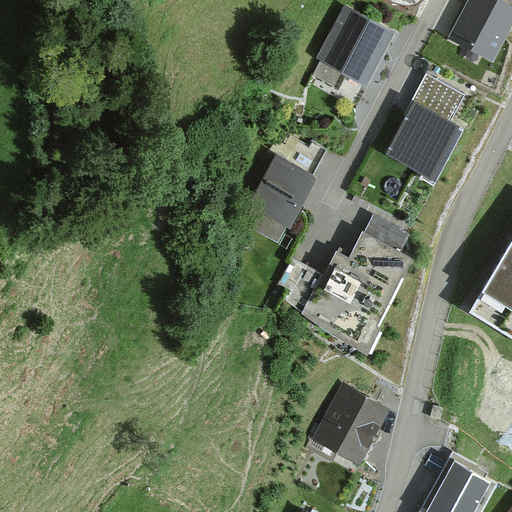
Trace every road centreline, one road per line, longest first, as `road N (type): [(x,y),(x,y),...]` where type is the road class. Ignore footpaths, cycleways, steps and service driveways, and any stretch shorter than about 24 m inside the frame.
road 1 (residential): [(511,114),(451,242),(384,511)]
road 2 (residential): [(330,203),(438,0)]
